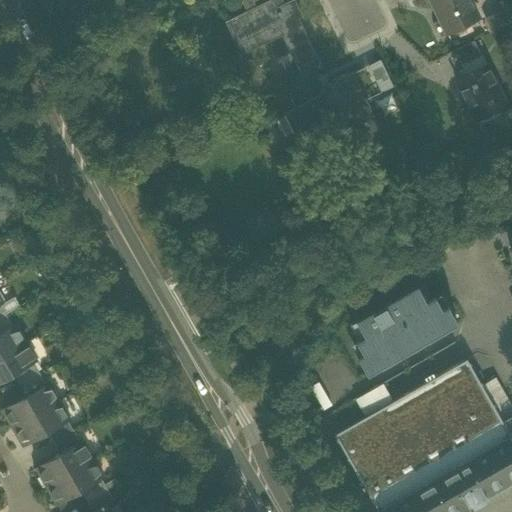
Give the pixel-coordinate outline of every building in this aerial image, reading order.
[(275,80),(276,81),(300,70),(298,66),(317,57),(298,18),(302,16),(294,0),(291,0),(276,7),(272,0),(269,0),(225,22),(225,23),(238,49),(241,55),(281,36),(290,53),(272,62),(272,64),(276,62),(283,76),(275,80)] [(429,0),(447,35),(479,19),(469,0),(429,0)] [(231,53),(238,49),(225,23),(218,27),(231,53)] [(449,53),(456,67),(479,56),(472,41),(449,53)] [(368,66),(381,93),(393,87),(390,81),(380,60),(368,66)] [(455,79),(475,120),(506,106),(485,64),(455,79)] [(340,108),(358,146),(383,134),(352,72),(327,83),(331,90),(287,111),(296,129),(340,108)] [(417,286),(355,321),(364,337),(356,342),(363,354),(357,357),(367,374),(457,323),(447,306),(441,309),(434,297),(426,302),(417,286)] [(0,332),(12,325),(6,315),(0,318),(0,332)] [(0,357),(26,343),(15,324),(12,325),(0,332),(0,357)] [(37,362),(26,343),(0,357),(0,382),(14,375),(34,363),(37,362)] [(456,511),(511,480),(511,439),(501,420),(481,385),(466,359),(393,401),(365,417),(334,434),(378,511),(456,511)] [(14,375),(20,385),(40,373),(34,363),(14,375)] [(46,384),(40,373),(20,385),(26,395),(46,384)] [(511,414),(511,406),(495,377),(481,385),(501,420),(511,414)] [(1,410),(12,428),(59,401),(49,382),(46,384),(26,395),(1,410)] [(331,405),(318,382),(310,387),(323,409),(331,405)] [(355,399),(365,417),(393,401),(383,384),(355,399)] [(70,419),(59,401),(12,428),(23,447),(47,433),(67,421),(70,419)] [(47,433),(53,443),(73,432),(67,421),(47,433)] [(79,442),(73,432),(53,443),(59,453),(79,442)] [(35,467),(46,486),(93,459),(82,440),(79,442),(59,453),(35,467)] [(104,478),(93,459),(46,486),(57,504),(81,491),(101,479),(104,478)] [(81,491),(87,501),(107,490),(101,479),(81,491)] [(511,480),(456,511),(472,511),(511,489),(511,480)] [(113,500),(107,490),(87,501),(93,511),(113,500)] [(92,511),(122,511),(115,499),(113,500),(93,511),(92,511)]
